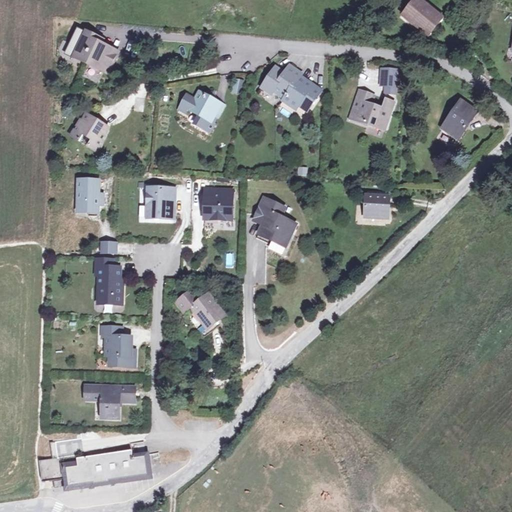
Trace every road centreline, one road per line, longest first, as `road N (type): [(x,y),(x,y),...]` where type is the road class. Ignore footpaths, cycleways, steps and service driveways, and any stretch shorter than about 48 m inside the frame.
road 1 (tertiary): [(511,140),(281,359),(212,449)]
road 2 (residential): [(511,120),(479,85),(370,48),(139,33)]
road 3 (residential): [(212,449),(167,429),(158,412),(156,252)]
road 4 (tertiary): [(212,449),(144,502),(86,511)]
